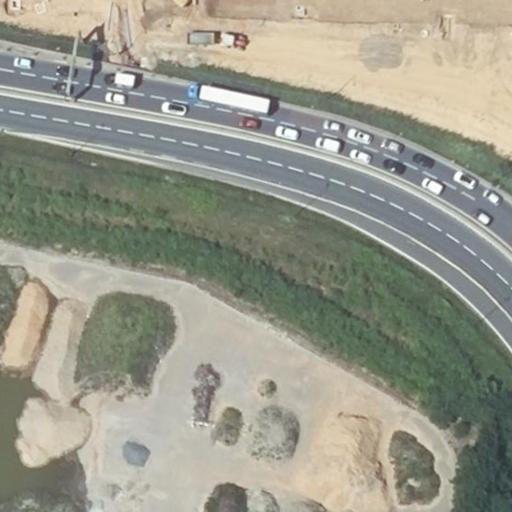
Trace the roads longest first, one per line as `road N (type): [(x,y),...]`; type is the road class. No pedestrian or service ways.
road 1 (secondary): [(0,109),(333,187),(422,228),(511,303)]
road 2 (secondary): [(511,227),(416,165),(295,123),(0,68)]
